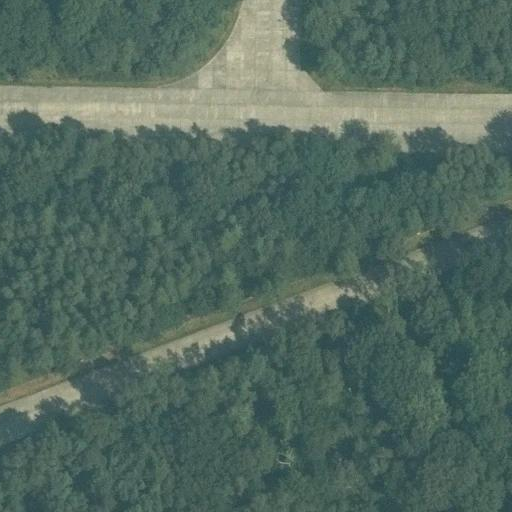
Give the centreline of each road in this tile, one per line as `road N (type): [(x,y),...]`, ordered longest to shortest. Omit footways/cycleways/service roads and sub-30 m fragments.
road 1 (unclassified): [(0,424),(511,229)]
road 2 (unknown): [(0,150),(511,145)]
